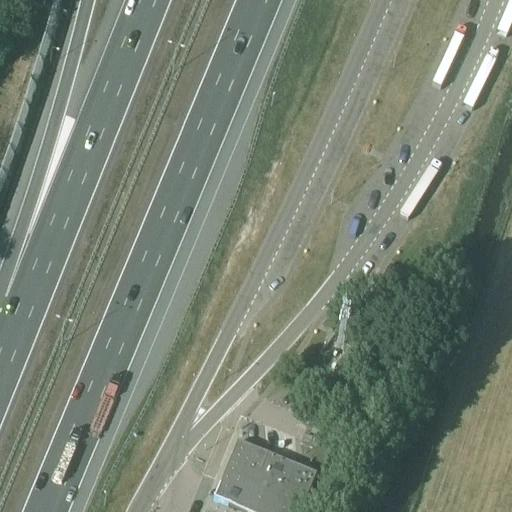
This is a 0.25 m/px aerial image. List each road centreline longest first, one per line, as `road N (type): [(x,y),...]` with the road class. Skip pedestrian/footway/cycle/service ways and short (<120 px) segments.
road 1 (motorway): [(44,511),(258,0)]
road 2 (motorway): [(148,0),(0,364)]
road 3 (motorway): [(85,0),(0,282)]
